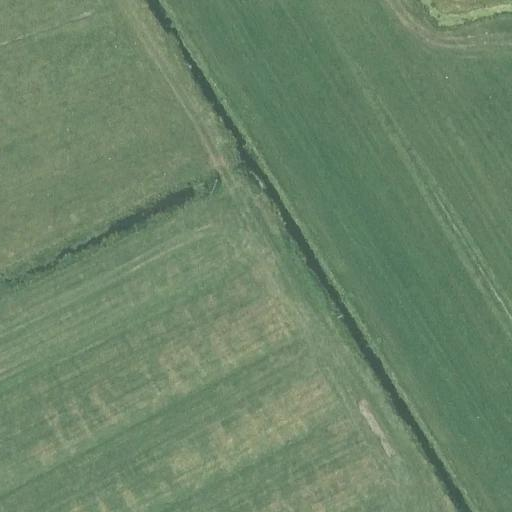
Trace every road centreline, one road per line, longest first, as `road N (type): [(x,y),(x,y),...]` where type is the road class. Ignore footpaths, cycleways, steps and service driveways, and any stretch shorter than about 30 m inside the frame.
road 1 (track): [(210,154),(353,388),(409,511)]
road 2 (track): [(511,46),(421,40),(392,0)]
